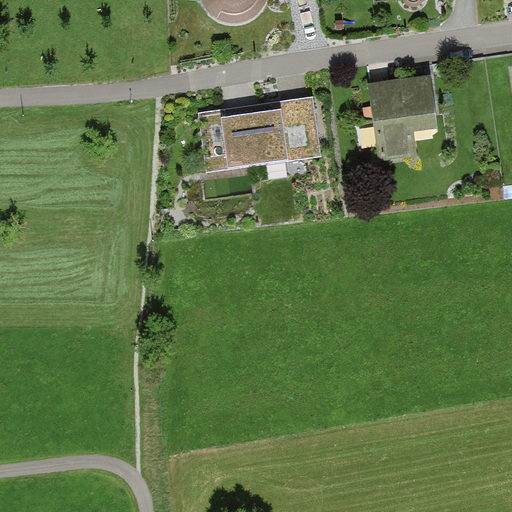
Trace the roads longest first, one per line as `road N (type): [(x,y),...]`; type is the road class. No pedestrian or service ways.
road 1 (residential): [(511,34),(161,87),(0,100)]
road 2 (track): [(0,472),(78,460),(138,474),(144,511)]
